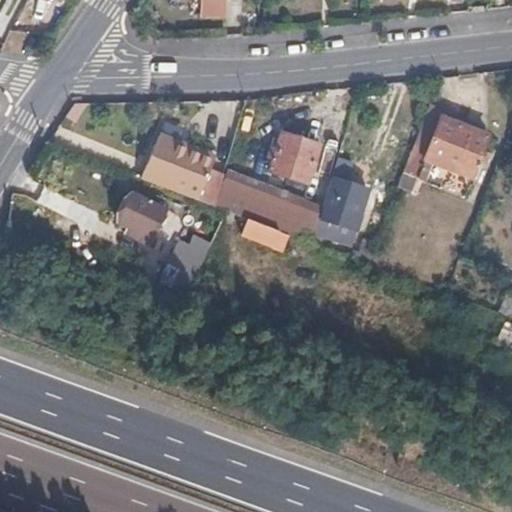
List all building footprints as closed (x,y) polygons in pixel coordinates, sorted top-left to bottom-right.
[(425,159),(471,178),(487,138),(441,119),(425,159)] [(247,127),(236,124),(222,171),(234,175),(247,127)] [(307,184),(318,146),(280,135),(268,171),(307,184)] [(157,137),(139,179),(195,200),(201,185),(179,174),(188,149),(157,137)] [(179,174),(201,185),(212,159),(188,149),(179,174)] [(222,171),(212,207),(226,212),(238,216),(248,188),(263,193),(252,222),(279,231),(310,243),(314,231),(321,208),(234,175),(222,171)] [(368,191),(329,179),(321,208),(314,231),(351,242),(368,191)] [(238,216),(245,219),(252,222),(263,193),(248,188),(238,216)] [(118,225),(149,239),(161,212),(131,198),(118,225)] [(272,250),(279,231),(252,222),(245,219),(239,236),(272,250)] [(356,260),(367,264),(375,243),(364,239),(356,260)] [(163,270),(193,284),(204,259),(176,245),(163,270)] [(506,358),(510,347),(511,341),(511,326),(501,322),(491,345),(498,348),(495,353),(506,358)] [(473,387),(489,395),(496,380),(480,373),(473,387)]
